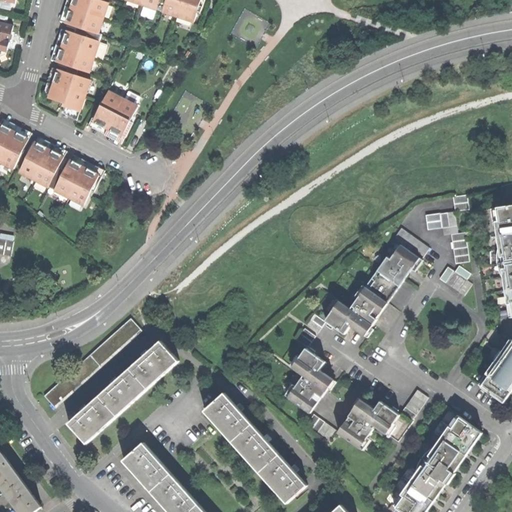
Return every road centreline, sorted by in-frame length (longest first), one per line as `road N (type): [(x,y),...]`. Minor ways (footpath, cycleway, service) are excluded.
road 1 (unclassified): [(17,341),(69,330),(94,315),(278,131),(322,100),(396,60),(511,29)]
road 2 (track): [(179,288),(240,232),(367,148),(442,112),(511,94)]
road 3 (residential): [(511,437),(396,352),(395,339),(427,289)]
road 4 (residential): [(17,341),(17,399),(86,492)]
road 5 (residential): [(21,109),(151,174)]
